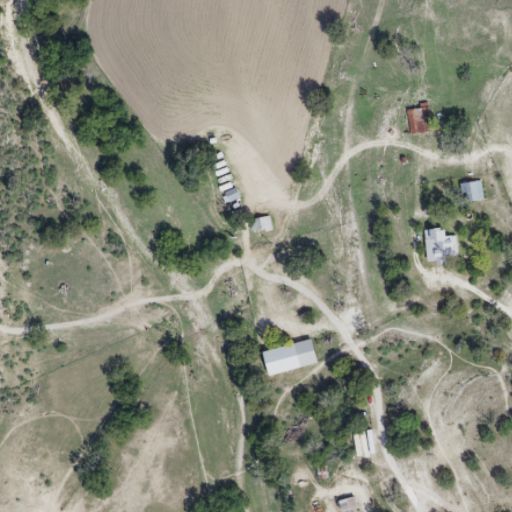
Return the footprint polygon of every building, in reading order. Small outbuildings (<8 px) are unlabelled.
[(409,133),(429,132),(428,106),(408,107),(409,133)] [(483,199),(480,181),(462,183),(465,202),(483,199)] [(225,192),(228,201),(238,198),(236,189),(225,192)] [(252,230),(271,230),(271,218),(252,218),(252,230)] [(444,237),(444,228),(424,229),(425,263),(457,261),(456,236),(444,237)] [(267,376),(316,364),(311,340),(261,351),(267,376)] [(339,500),(341,511),(357,508),(355,497),(339,500)]
